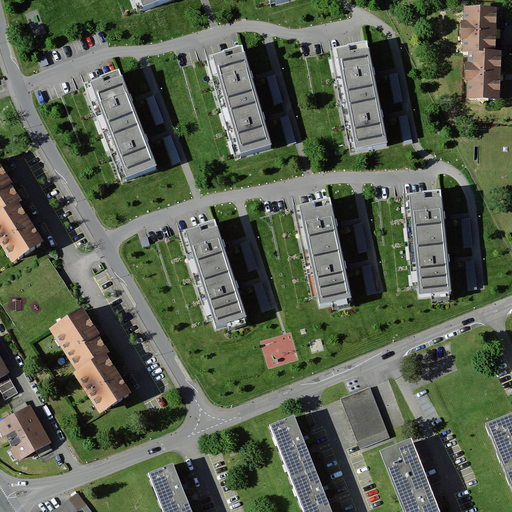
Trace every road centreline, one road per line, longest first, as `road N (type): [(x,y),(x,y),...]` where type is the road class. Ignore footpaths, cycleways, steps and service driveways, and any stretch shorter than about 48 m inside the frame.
road 1 (residential): [(511,305),(211,426)]
road 2 (residential): [(104,249),(211,426)]
road 3 (residential): [(362,18),(388,29),(416,148),(443,170)]
road 4 (residential): [(18,87),(104,249)]
road 5 (residential): [(0,334),(80,477)]
road 6 (residential): [(104,249),(157,215),(236,193)]
road 7 (residential): [(211,426),(80,477)]
road 8 (residential): [(264,29),(304,162)]
road 9 (residential): [(443,170),(458,174),(470,201),(479,286)]
road 10 (residential): [(18,87),(138,49)]
road 11 (residential): [(138,49),(184,163)]
road 12 (residential): [(236,193),(355,177)]
